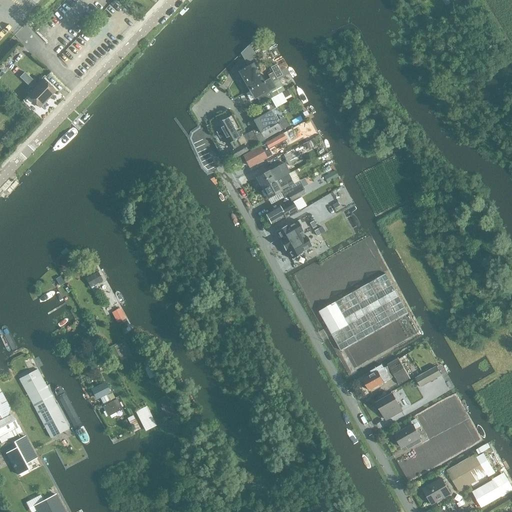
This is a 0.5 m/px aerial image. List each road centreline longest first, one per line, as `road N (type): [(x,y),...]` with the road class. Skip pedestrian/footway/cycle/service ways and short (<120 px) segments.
road 1 (unclassified): [(410,511),(206,140)]
road 2 (unclassified): [(0,178),(175,0)]
